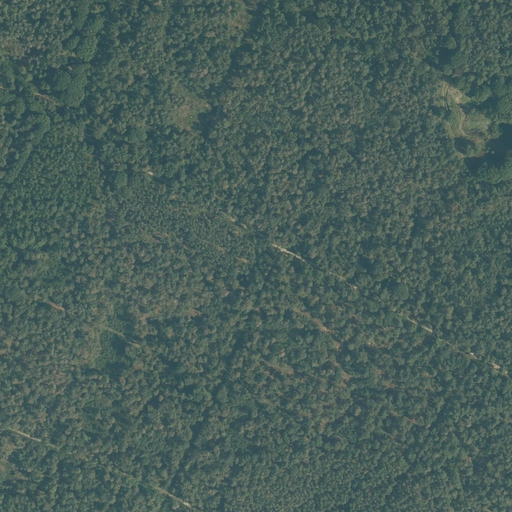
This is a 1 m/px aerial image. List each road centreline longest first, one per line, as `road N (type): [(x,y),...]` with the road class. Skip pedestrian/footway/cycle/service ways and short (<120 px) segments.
road 1 (track): [(0,82),(511,377)]
road 2 (track): [(248,311),(151,511)]
road 3 (unknown): [(167,489),(0,423)]
